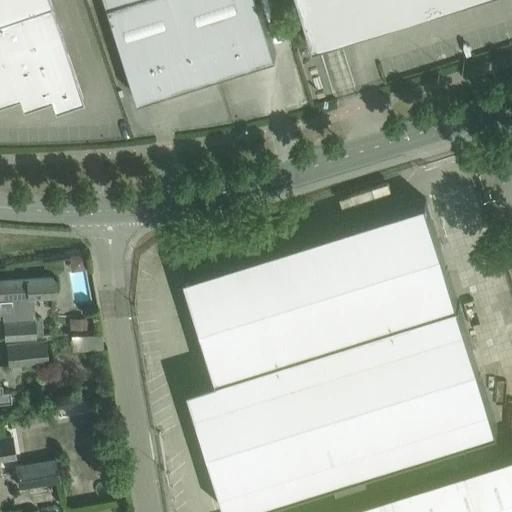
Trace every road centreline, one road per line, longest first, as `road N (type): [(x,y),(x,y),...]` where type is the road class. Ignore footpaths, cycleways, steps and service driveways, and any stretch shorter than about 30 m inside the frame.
road 1 (unclassified): [(100,210),(240,188),(511,104)]
road 2 (unclassified): [(149,511),(100,210)]
